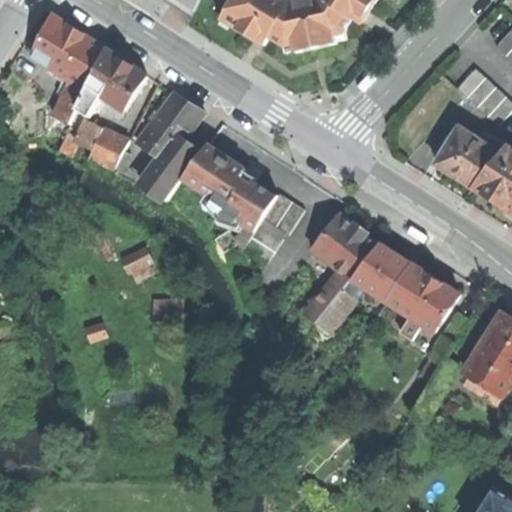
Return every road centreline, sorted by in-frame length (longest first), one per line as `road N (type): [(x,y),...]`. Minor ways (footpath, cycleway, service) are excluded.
road 1 (secondary): [(91,0),(329,152)]
road 2 (secondary): [(329,152),(511,274)]
road 3 (residential): [(470,0),(329,152)]
